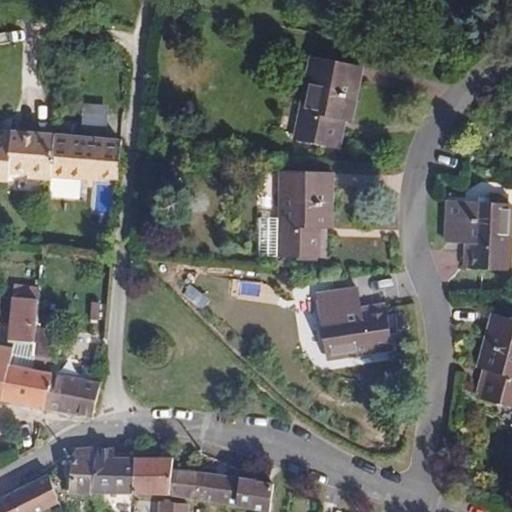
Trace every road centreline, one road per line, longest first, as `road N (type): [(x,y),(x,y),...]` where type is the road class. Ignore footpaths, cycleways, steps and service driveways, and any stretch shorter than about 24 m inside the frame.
road 1 (residential): [(511,53),(440,110),(418,158),(413,226),(440,366),(427,499)]
road 2 (residential): [(427,499),(237,430),(154,422),(55,450),(0,482)]
road 3 (track): [(145,0),(106,436)]
